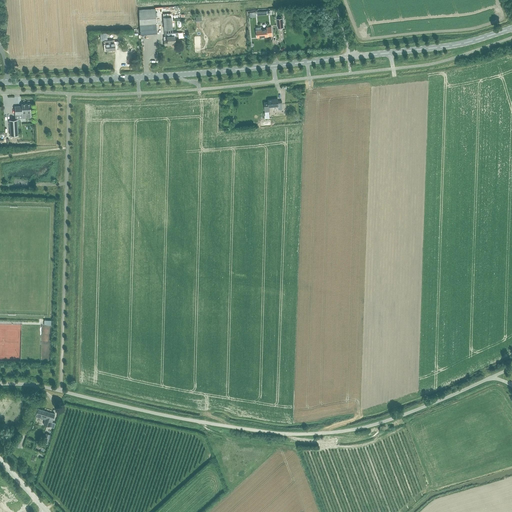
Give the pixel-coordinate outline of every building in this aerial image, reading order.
[(155,9),(139,10),(140,29),(141,34),(157,33),(155,9)] [(174,20),(181,19),(180,12),(173,13),(174,20)] [(171,16),(163,17),(164,29),(172,29),(171,16)] [(267,29),(261,30),(261,27),(256,28),(257,37),(268,36),(268,34),(272,34),(271,27),(267,27),(267,29)] [(174,35),(164,36),(164,44),(168,44),(168,43),(175,42),(174,35)] [(107,43),(105,43),(106,51),(115,50),(115,49),(119,49),(119,41),(114,41),(114,43),(111,43),(111,41),(107,41),(107,43)] [(265,102),(265,111),(270,111),(269,106),(278,105),(278,110),(283,110),(282,101),(278,101),(278,99),(269,99),(269,102),(265,102)] [(30,104),(21,104),(22,106),(14,106),(15,115),(22,114),(22,116),(27,116),(27,118),(31,117),(30,104)] [(17,120),(9,120),(10,135),(18,135),(17,120)] [(49,426),(50,422),(52,422),(54,413),(37,408),(35,417),(45,420),(44,425),(49,426)]
